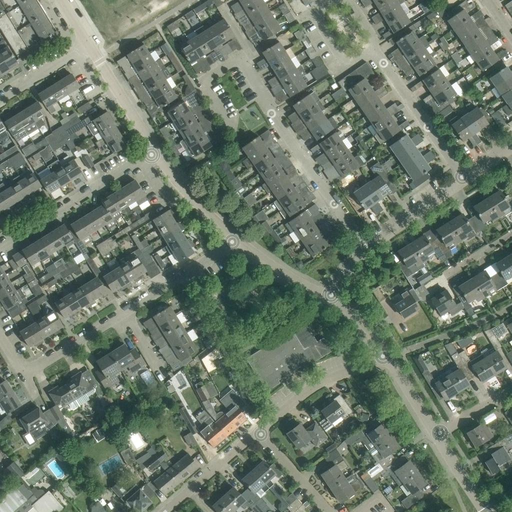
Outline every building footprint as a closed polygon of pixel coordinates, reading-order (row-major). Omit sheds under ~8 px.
[(28,0),(6,14),(0,17),(0,28),(19,60),(59,35),(36,0),(28,0)] [(0,0),(0,17),(6,14),(28,0),(0,0)] [(209,0),(202,4),(205,9),(214,3),(211,0),(209,0)] [(233,10),(248,0),(239,0),(240,1),(230,7),(233,10)] [(248,13),(264,3),(262,0),(248,0),(233,10),(235,14),(244,8),(248,13)] [(399,5),(396,0),(388,0),(377,7),(381,12),(371,18),(373,21),(399,5)] [(426,1),(422,3),(428,11),(431,9),(426,1)] [(244,28),(269,12),(264,3),(248,13),(251,18),(241,24),(244,28)] [(475,7),(472,3),(458,13),(455,8),(447,14),(450,19),(447,21),(453,29),(469,18),(466,13),(475,7)] [(196,14),(205,9),(202,4),(193,10),(196,14)] [(285,4),(279,7),(282,13),(288,9),(285,4)] [(388,24),(405,14),(399,5),(373,21),(376,25),(385,19),(388,24)] [(192,11),(185,15),(187,19),(194,15),(192,11)] [(291,11),(286,15),(291,23),(296,19),(291,11)] [(259,31),(275,21),(269,12),(244,28),(246,32),(255,26),(259,31)] [(410,23),(405,14),(388,24),(391,29),(382,35),(384,39),(410,23)] [(459,38),(484,20),(482,16),(473,23),(469,18),(453,29),(459,38)] [(418,27),(427,21),(424,18),(416,23),(418,27)] [(239,51),(242,49),(224,19),(215,25),(225,41),(231,38),(239,51)] [(465,46),(481,35),(478,30),(487,24),(484,20),(459,38),(465,46)] [(275,39),(273,35),(281,30),(275,21),(259,31),(262,36),(253,42),(255,46),(261,42),(263,46),(275,39)] [(220,44),(225,41),(215,25),(206,30),(225,60),(228,58),(220,44)] [(415,29),(413,25),(412,25),(399,33),(402,38),(401,38),(399,39),(399,40),(396,42),(396,43),(396,42),(400,47),(390,53),(393,57),(418,39),(413,31),(415,29)] [(225,60),(206,30),(203,26),(194,31),(208,52),(213,49),(221,62),(225,60)] [(202,55),(208,52),(194,31),(186,36),(189,41),(188,41),(207,71),(211,69),(202,55)] [(471,54),(496,37),(493,33),(484,40),(481,35),(465,46),(471,54)] [(392,63),(405,54),(408,59),(424,47),(429,44),(423,36),(418,39),(393,57),(390,59),(392,63)] [(477,63),(493,52),(489,47),(498,40),(496,37),(471,54),(477,63)] [(279,42),(278,42),(275,39),(263,46),(266,50),(262,52),(262,53),(263,53),(266,57),(256,63),(259,67),(285,51),(279,42)] [(203,73),(207,71),(188,41),(179,47),(190,64),(190,63),(195,60),(203,73)] [(166,55),(172,52),(166,43),(161,47),(166,55)] [(6,44),(0,47),(0,54),(10,71),(19,65),(18,64),(17,61),(16,61),(8,47),(6,44)] [(123,69),(149,53),(143,44),(127,55),(127,56),(127,55),(130,60),(121,66),(123,69)] [(450,56),(454,54),(457,51),(454,47),(451,49),(448,45),(445,48),(446,50),(450,55),(450,56)] [(405,74),(430,56),(424,47),(408,59),(411,64),(402,70),(405,74)] [(493,52),(477,63),(483,71),(508,54),(505,50),(496,57),(493,52)] [(274,70),(290,60),(285,51),(259,67),(261,71),(270,65),(274,70)] [(138,73),(154,62),(149,53),(123,69),(125,73),(135,67),(138,73)] [(0,72),(2,76),(10,71),(0,54),(0,72)] [(419,76),(422,80),(440,69),(430,56),(405,74),(407,77),(416,71),(419,75),(419,76)] [(270,85),(301,66),(295,57),(290,60),(274,70),(277,75),(267,81),(270,85)] [(178,72),(183,69),(177,60),(172,63),(178,72)] [(134,87),(160,71),(154,62),(138,73),(141,78),(132,84),(134,87)] [(367,77),(373,72),(366,62),(360,66),(367,77)] [(319,79),(328,74),(322,64),(317,68),(313,70),(319,79)] [(285,88),(301,77),(306,74),(301,66),(270,85),(272,88),(281,83),(285,88)] [(362,80),(367,77),(360,66),(355,70),(362,80)] [(496,87),(511,75),(511,70),(509,72),(506,68),(506,67),(490,78),(496,87)] [(160,71),(134,87),(136,91),(146,85),(149,90),(170,77),(166,70),(165,68),(160,71)] [(413,86),(410,89),(413,92),(416,90),(425,84),(429,89),(445,77),(440,69),(422,80),(413,86)] [(356,84),(362,80),(355,70),(349,74),(356,84)] [(366,82),(376,76),(373,72),(367,77),(362,80),(356,84),(350,88),(348,90),(354,99),(370,87),(366,82)] [(68,94),(79,87),(71,74),(70,74),(71,74),(60,81),(68,94)] [(350,88),(356,84),(349,74),(343,78),(350,88)] [(501,95),(511,87),(511,75),(496,87),(501,95)] [(171,89),(166,81),(171,78),(170,77),(149,90),(153,96),(143,101),(145,105),(171,89)] [(281,103),(307,87),(301,77),(285,88),(288,93),(279,99),(281,103)] [(425,103),(451,86),(445,77),(429,89),(432,93),(423,100),(425,103)] [(192,92),(195,90),(188,78),(185,80),(192,92)] [(338,82),(337,82),(341,88),(344,91),(344,92),(345,92),(348,90),(350,88),(343,78),(338,82)] [(58,101),(68,94),(60,81),(50,87),(58,101)] [(360,107),(385,89),(383,86),(374,92),(370,87),(354,99),(360,107)] [(457,94),(451,86),(425,103),(422,106),(424,109),(437,100),(440,105),(440,106),(442,105),(444,108),(459,98),(456,95),(457,94)] [(52,104),(58,101),(50,87),(39,94),(38,94),(47,108),(51,114),(56,110),(52,104)] [(507,104),(511,100),(511,87),(501,95),(507,104)] [(341,88),(331,95),(334,99),(344,91),(341,88)] [(171,89),(145,105),(148,109),(157,103),(160,108),(177,98),(171,89)] [(366,116),(382,104),(378,99),(388,93),(385,89),(360,107),(366,116)] [(344,91),(334,99),(336,102),(347,95),(345,92),(344,92),(344,91)] [(309,95),(309,94),(299,101),(298,101),(296,103),(293,106),(297,111),(287,117),(290,120),(319,101),(319,100),(315,103),(309,95)] [(173,121),(203,102),(201,99),(187,107),(184,102),(167,112),(173,121)] [(46,115),(37,102),(36,103),(35,101),(29,105),(30,106),(27,109),(35,122),(39,128),(45,124),(41,118),(45,115),(45,116),(46,115)] [(305,123),(321,112),(325,109),(319,101),(290,120),(292,124),(302,118),(305,123)] [(81,115),(93,108),(89,102),(78,109),(81,115)] [(192,115),(205,106),(203,102),(173,121),(178,130),(195,120),(192,115)] [(372,124),(397,107),(395,103),(385,110),(382,104),(366,116),(372,124)] [(394,122),(390,117),(404,107),(402,103),(397,107),(372,124),(378,133),(394,122)] [(477,107),(468,113),(480,129),(485,126),(491,135),(495,133),(488,123),(477,107)] [(39,128),(35,122),(27,109),(15,116),(24,129),(28,135),(39,128)] [(494,113),(491,115),(500,129),(506,124),(497,111),(494,112),(494,113)] [(109,117),(107,113),(106,112),(93,121),(88,125),(94,135),(113,123),(115,122),(111,116),(109,117)] [(302,138),(327,120),(321,112),(305,123),(309,128),(299,134),(302,138)] [(475,133),(480,129),(468,113),(460,119),(478,144),(481,142),(475,133)] [(478,144),(460,119),(457,115),(449,121),(463,142),(463,141),(468,138),(474,147),(478,144)] [(28,135),(24,129),(15,116),(5,122),(13,136),(17,142),(28,135)] [(63,119),(60,121),(62,125),(70,120),(68,117),(68,116),(63,119)] [(70,120),(62,125),(62,126),(66,132),(81,122),(77,116),(70,120)] [(184,139),(214,120),(212,116),(198,125),(195,120),(178,130),(184,139)] [(317,140),(337,127),(331,117),(327,120),(302,138),(304,141),(313,135),(317,140),(316,140),(317,140)] [(0,141),(10,135),(0,120),(0,141)] [(190,148),(206,138),(203,132),(217,124),(214,120),(184,139),(180,142),(185,151),(190,148)] [(380,144),(409,124),(407,120),(397,127),(394,122),(378,133),(374,136),(380,144)] [(81,122),(66,132),(69,137),(84,128),(84,127),(81,122)] [(98,147),(120,134),(113,123),(94,135),(98,141),(95,142),(98,147)] [(52,133),(44,137),(45,138),(49,144),(56,140),(58,144),(64,140),(69,137),(66,132),(62,126),(62,125),(57,129),(51,132),(52,133)] [(165,126),(159,130),(165,138),(170,135),(165,126)] [(336,132),(310,150),(313,153),(322,147),(325,152),(342,141),(336,132)] [(361,138),(357,133),(356,132),(351,135),(356,142),(361,138)] [(120,134),(101,146),(104,150),(109,147),(113,153),(127,145),(128,144),(125,138),(123,139),(120,134)] [(190,148),(195,157),(226,138),(223,134),(209,143),(206,138),(190,148)] [(396,155),(421,137),(418,134),(409,140),(406,135),(390,146),(396,155)] [(248,156),(273,139),(271,135),(261,142),(258,137),(259,137),(258,136),(242,148),(248,156)] [(402,163),(418,152),(414,147),(423,141),(421,137),(396,155),(402,163)] [(46,146),(49,144),(45,138),(34,145),(33,142),(32,142),(37,150),(43,146),(46,146)] [(254,166),(270,154),(266,149),(276,143),(273,139),(248,156),(254,166)] [(368,149),(363,142),(362,140),(359,142),(365,151),(368,149)] [(322,167),(348,149),(342,141),(325,152),(329,157),(320,164),(322,167)] [(41,157),(52,150),(49,144),(46,146),(45,148),(38,152),(41,157)] [(337,169),(354,158),(348,149),(322,167),(325,171),(334,164),(337,169)] [(408,172),(433,154),(430,151),(421,157),(418,152),(402,163),(408,172)] [(35,161),(41,157),(38,152),(32,156),(35,161)] [(260,174),(285,156),(283,153),(273,159),(270,154),(254,166),(260,174)] [(433,154),(408,172),(414,180),(408,184),(413,190),(430,178),(426,172),(430,169),(429,169),(426,164),(435,158),(433,154)] [(9,159),(11,164),(18,160),(15,155),(9,159)] [(82,158),(88,169),(94,165),(87,155),(82,158)] [(341,174),(332,181),(334,184),(335,184),(337,182),(338,182),(342,179),(345,177),(350,174),(360,167),(363,164),(357,155),(354,158),(337,169),(341,174)] [(71,180),(82,173),(74,160),(68,156),(59,161),(62,167),(63,167),(71,180)] [(266,183),(282,171),(278,166),(288,160),(285,156),(260,174),(266,183)] [(1,164),(5,171),(13,166),(11,164),(9,159),(1,164)] [(205,163),(209,168),(213,164),(210,159),(205,163)] [(47,167),(51,174),(52,174),(60,187),(71,180),(63,167),(62,167),(59,161),(55,163),(54,163),(47,167)] [(380,166),(380,165),(378,162),(369,168),(376,177),(371,181),(382,197),(387,194),(393,203),(397,200),(392,194),(398,191),(386,174),(380,166)] [(380,166),(386,174),(391,171),(385,162),(380,166)] [(297,174),(295,170),(294,170),(285,176),(282,171),(266,183),(262,185),(262,186),(267,193),(268,193),(272,191),(297,174)] [(231,172),(226,176),(229,181),(230,182),(235,179),(234,177),(231,172)] [(30,194),(41,187),(33,173),(22,180),(30,194)] [(49,194),(60,187),(52,174),(51,174),(41,180),(49,194)] [(278,199),(294,188),(290,183),(299,177),(297,174),(272,191),(278,199)] [(350,174),(345,177),(348,182),(353,178),(350,174)] [(30,194),(22,180),(19,176),(9,183),(11,187),(19,200),(30,194)] [(147,200),(134,180),(134,181),(130,183),(128,180),(125,182),(136,201),(139,205),(147,200)] [(377,201),(382,197),(371,181),(362,187),(380,213),(383,210),(377,201)] [(128,206),(136,201),(125,182),(121,185),(122,188),(118,190),(128,206)] [(11,187),(6,190),(2,183),(0,184),(0,192),(9,207),(19,200),(11,187)] [(242,186),(237,189),(233,192),(239,201),(243,198),(239,194),(245,190),(242,186)] [(309,191),(306,187),(297,193),(294,188),(278,199),(274,202),(280,211),(309,191)] [(376,215),(380,213),(362,187),(353,193),(365,210),(365,209),(370,206),(376,215)] [(128,206),(118,190),(114,193),(112,190),(108,193),(120,211),(128,206)] [(287,218),(290,217),(306,205),(305,205),(302,200),(311,194),(309,191),(280,211),(285,218),(287,218)] [(511,211),(511,198),(510,194),(504,198),(500,191),(487,199),(498,217),(503,215),(504,216),(511,211)] [(0,212),(9,207),(0,192),(0,212)] [(111,216),(120,211),(108,193),(104,195),(106,198),(102,201),(102,200),(101,201),(104,204),(111,216)] [(250,206),(258,202),(254,193),(246,197),(250,206)] [(493,221),(498,217),(487,199),(474,207),(478,214),(472,217),(481,231),(486,227),(483,222),(491,218),(493,221)] [(113,220),(111,216),(104,204),(100,207),(98,204),(94,206),(105,224),(113,220)] [(97,229),(105,224),(94,206),(90,209),(92,212),(88,214),(97,229)] [(158,229),(174,220),(171,215),(174,213),(171,209),(153,220),(158,229)] [(145,216),(148,220),(156,215),(153,210),(145,215),(145,216)] [(290,233),(294,231),(320,213),(317,210),(308,216),(305,211),(285,225),(290,233)] [(260,224),(266,220),(266,219),(265,220),(260,211),(254,215),(260,224)] [(301,240),(317,228),(313,223),(322,217),(320,213),(294,231),(301,240)] [(97,229),(88,214),(83,217),(81,214),(78,217),(89,235),(97,229)] [(463,214),(449,222),(461,241),(466,237),(468,239),(475,234),(481,231),(472,217),(467,221),(463,214)] [(145,216),(140,219),(138,215),(134,217),(139,225),(145,221),(148,220),(145,216)] [(80,240),(89,235),(78,217),(74,219),(75,222),(71,224),(73,229),(80,240)] [(132,229),(139,225),(134,217),(137,221),(132,224),(129,219),(126,221),(132,229)] [(163,238),(182,226),(179,222),(176,223),(174,220),(158,229),(163,238)] [(123,235),(132,229),(126,221),(128,226),(121,231),(123,235)] [(258,227),(264,236),(269,233),(272,231),(273,231),(272,230),(268,232),(263,225),(267,222),(266,221),(258,227)] [(455,244),(461,241),(449,222),(436,230),(440,237),(435,240),(444,254),(449,251),(446,246),(453,241),(455,244)] [(88,252),(80,240),(73,229),(68,232),(63,224),(63,225),(59,227),(57,224),(54,227),(65,245),(67,248),(75,243),(83,256),(88,252)] [(168,246),(184,236),(181,231),(184,230),(182,226),(163,238),(168,246)] [(57,250),(65,245),(54,227),(50,229),(51,232),(47,235),(57,250)] [(306,248),(332,230),(329,227),(320,233),(317,228),(301,240),(306,248)] [(272,231),(269,233),(276,243),(279,241),(281,240),(279,237),(277,238),(275,235),(277,234),(274,230),(273,231),(272,231)] [(306,248),(313,257),(329,245),(328,245),(325,240),(334,234),(332,230),(306,248)] [(57,250),(47,235),(43,237),(41,235),(37,237),(49,255),(57,250)] [(171,255),(173,253),(191,242),(189,238),(186,240),(184,236),(168,246),(166,247),(171,255)] [(444,254),(435,240),(429,244),(424,236),(411,244),(422,262),(428,259),(426,255),(433,251),(437,258),(444,254)] [(49,255),(37,237),(33,239),(35,242),(31,245),(42,262),(50,257),(49,255)] [(109,245),(115,241),(114,240),(113,241),(110,237),(104,241),(107,246),(109,245)] [(140,251),(149,246),(148,246),(145,240),(140,242),(139,241),(135,243),(138,248),(140,251)] [(96,246),(99,251),(107,246),(104,241),(96,246)] [(115,241),(109,245),(113,250),(118,246),(116,243),(115,241)] [(178,262),(194,252),(193,252),(191,248),(194,246),(191,242),(173,253),(178,262)] [(403,260),(397,264),(399,267),(402,271),(402,272),(406,278),(412,274),(419,269),(425,266),(422,262),(411,244),(398,252),(403,260)] [(42,262),(31,245),(26,248),(25,245),(20,247),(22,250),(18,253),(24,264),(29,261),(32,266),(40,261),(41,263),(42,262)] [(147,251),(149,254),(152,252),(149,246),(140,251),(142,254),(143,254),(147,251)] [(105,247),(99,251),(102,257),(108,253),(105,247)] [(140,251),(138,248),(134,251),(125,256),(128,261),(140,279),(143,277),(142,274),(145,272),(146,272),(144,268),(150,264),(143,254),(142,254),(140,251)] [(154,262),(149,254),(147,251),(143,254),(150,264),(154,262)] [(86,260),(91,257),(88,252),(83,256),(86,260)] [(19,267),(24,264),(18,253),(12,256),(19,267)] [(511,261),(508,256),(495,264),(500,271),(494,274),(502,287),(508,284),(505,280),(511,275),(511,261)] [(68,268),(76,263),(73,258),(65,263),(68,268)] [(115,258),(106,263),(109,268),(111,271),(112,271),(123,289),(127,287),(125,284),(130,281),(120,266),(117,261),(115,258)] [(135,282),(140,279),(128,261),(120,266),(130,281),(134,279),(135,282)] [(96,276),(101,272),(94,262),(89,265),(96,276)] [(60,273),(68,268),(65,263),(57,268),(60,273)] [(68,268),(72,273),(79,269),(76,263),(68,268)] [(48,272),(48,273),(51,277),(53,276),(54,277),(60,273),(57,268),(49,273),(48,272)] [(63,279),(72,273),(68,268),(60,273),(63,279)] [(111,271),(108,273),(106,270),(101,273),(103,276),(113,292),(114,292),(113,292),(117,289),(119,292),(123,289),(112,271),(111,271)] [(28,284),(35,279),(30,271),(26,274),(26,273),(23,275),(28,284)] [(432,278),(428,271),(417,278),(421,285),(432,278)] [(502,287),(494,274),(489,278),(485,271),(471,279),(483,298),(489,294),(487,291),(493,287),(496,291),(502,287)] [(41,283),(51,277),(48,273),(39,279),(41,283)] [(60,273),(54,277),(54,279),(57,283),(63,279),(60,273)] [(0,289),(11,283),(6,274),(0,278),(0,289)] [(108,295),(102,286),(96,277),(89,282),(98,297),(102,295),(104,298),(108,295)] [(42,292),(37,283),(35,279),(28,284),(30,288),(35,285),(38,290),(36,290),(39,294),(42,292)] [(478,301),(483,298),(471,279),(459,287),(463,294),(457,297),(461,302),(464,308),(466,310),(471,307),(468,302),(476,298),(478,301)] [(93,300),(98,297),(89,282),(80,287),(92,305),(95,303),(93,300)] [(0,301),(20,289),(20,288),(16,291),(11,283),(0,289),(0,301)] [(431,297),(423,284),(414,290),(420,301),(422,303),(431,297)] [(87,308),(92,305),(80,287),(72,292),(82,308),(85,305),(87,308)] [(372,291),(379,302),(385,299),(378,287),(372,291)] [(9,314),(20,307),(24,305),(28,302),(20,289),(0,301),(0,305),(0,306),(3,304),(5,308),(5,309),(6,309),(9,314)] [(403,300),(396,305),(404,318),(418,309),(415,304),(420,301),(414,290),(413,289),(408,292),(407,290),(399,294),(403,300)] [(464,308),(461,302),(455,305),(446,290),(431,299),(441,315),(448,310),(451,315),(464,308)] [(77,310),(82,308),(72,292),(64,298),(75,316),(79,313),(77,310)] [(176,297),(179,302),(186,298),(183,293),(176,297)] [(35,301),(38,305),(38,306),(47,300),(45,295),(41,297),(35,301)] [(71,318),(75,316),(64,298),(55,303),(65,318),(69,315),(71,318)] [(149,332),(179,313),(178,312),(175,315),(170,307),(170,306),(159,313),(159,312),(157,314),(153,317),(154,317),(157,322),(147,328),(149,332)] [(20,307),(9,314),(12,319),(23,312),(20,307)] [(62,327),(63,327),(53,311),(45,316),(56,334),(60,332),(58,329),(62,327)] [(181,324),(186,320),(181,312),(179,313),(149,332),(152,335),(161,329),(165,335),(181,324)] [(52,337),(56,334),(45,316),(37,321),(46,337),(50,334),(52,337)] [(42,339),(46,337),(37,321),(28,326),(40,345),(44,342),(42,339)] [(159,350),(187,333),(181,324),(165,335),(168,339),(158,345),(160,349),(158,350),(159,350)] [(293,373),(334,352),(326,337),(317,341),(308,324),(297,330),(293,334),(254,355),(252,356),(268,385),(269,387),(271,390),(282,384),(293,373)] [(496,338),(506,332),(501,324),(491,329),(496,338)] [(36,347),(40,345),(28,326),(20,331),(30,347),(34,344),(36,347)] [(501,347),(496,338),(491,329),(484,331),(494,348),(488,351),(491,355),(485,359),(494,375),(506,367),(497,352),(496,350),(501,347)] [(175,352),(192,342),(187,333),(159,350),(161,354),(172,347),(175,352)] [(192,342),(175,352),(179,357),(169,363),(174,371),(184,365),(184,366),(188,363),(187,361),(185,358),(198,351),(192,342)] [(452,342),(447,345),(452,354),(457,351),(452,342)] [(132,373),(144,365),(137,353),(132,356),(124,345),(110,353),(120,369),(127,365),(132,373)] [(472,365),(482,382),(494,375),(485,359),(479,363),(476,359),(471,362),(463,349),(457,352),(466,367),(466,368),(472,365)] [(469,385),(460,370),(466,367),(457,352),(451,356),(457,365),(455,366),(451,369),(453,373),(447,377),(457,392),(469,385)] [(113,373),(120,369),(110,353),(97,362),(104,373),(99,377),(106,388),(118,381),(113,373)] [(417,365),(423,361),(419,355),(412,358),(417,365)] [(147,370),(140,375),(149,388),(155,384),(147,370)] [(428,370),(422,374),(426,380),(431,389),(437,386),(445,400),(446,399),(447,401),(455,396),(454,394),(457,392),(447,377),(445,373),(440,376),(434,380),(428,370)] [(90,381),(87,383),(81,372),(75,375),(77,378),(66,384),(79,406),(79,407),(80,406),(89,400),(87,397),(95,392),(95,389),(90,381)] [(0,400),(13,392),(6,381),(0,384),(0,400)] [(79,406),(66,384),(55,391),(53,389),(48,392),(56,405),(49,409),(57,422),(64,418),(59,410),(69,404),(72,409),(73,410),(79,406)] [(210,397),(204,385),(196,389),(203,401),(210,397)] [(13,392),(0,400),(0,402),(7,413),(20,405),(13,392)] [(105,401),(107,405),(112,402),(107,394),(103,396),(105,401)] [(344,418),(353,412),(340,394),(333,399),(335,401),(321,411),(326,417),(318,422),(323,429),(342,415),(344,418)] [(215,423),(227,436),(247,418),(236,405),(225,414),(223,413),(220,413),(218,414),(216,416),(216,419),(217,421),(215,423)] [(193,435),(199,431),(184,407),(178,411),(193,435)] [(57,422),(49,409),(48,410),(49,411),(43,415),(39,408),(20,419),(28,433),(30,432),(34,439),(47,431),(48,431),(57,423),(57,422)] [(496,414),(486,419),(487,423),(497,419),(496,414)] [(8,415),(0,421),(0,430),(12,420),(8,415)] [(64,418),(57,422),(57,423),(68,439),(74,435),(64,418)] [(213,447),(227,436),(215,423),(211,418),(200,428),(204,433),(202,434),(213,447)] [(315,423),(305,431),(300,424),(287,434),(298,448),(310,439),(316,447),(327,438),(315,423)] [(467,433),(475,447),(488,439),(483,430),(487,428),(484,423),(467,433)] [(377,446),(390,436),(381,424),(363,438),(368,445),(373,441),(377,446)] [(344,441),(348,447),(360,438),(356,432),(344,441)] [(191,433),(183,437),(188,446),(190,445),(192,447),(198,444),(191,433)] [(511,433),(494,445),(497,450),(491,454),(493,457),(485,462),(492,474),(500,469),(498,466),(511,459),(504,447),(511,441),(511,433)] [(380,460),(398,447),(390,436),(377,446),(381,452),(376,456),(380,460)] [(61,441),(52,448),(57,455),(55,456),(63,466),(71,459),(70,456),(63,443),(61,441)] [(340,455),(348,447),(344,441),(336,449),(323,457),(328,464),(341,456),(340,455)] [(136,461),(129,448),(120,452),(127,465),(136,461)] [(150,471),(160,462),(161,461),(155,455),(156,455),(151,448),(146,452),(152,458),(144,464),(150,471)] [(170,469),(163,460),(167,456),(161,450),(158,452),(156,455),(155,455),(161,461),(168,471),(179,483),(199,467),(189,454),(170,469)] [(104,472),(120,465),(116,458),(100,465),(104,472)] [(414,465),(413,466),(409,461),(404,465),(398,458),(383,469),(379,472),(383,478),(390,473),(395,480),(399,477),(404,483),(418,473),(417,472),(418,470),(414,465)] [(331,488),(345,479),(341,472),(348,467),(343,460),(321,475),(331,488)] [(13,461),(13,462),(6,468),(17,480),(24,473),(13,461)] [(168,471),(161,461),(160,462),(161,463),(159,464),(166,473),(154,482),(164,495),(179,483),(168,471)] [(278,478),(283,474),(273,463),(269,467),(263,461),(253,470),(269,488),(273,484),(269,479),(275,474),(278,478)] [(379,463),(367,472),(372,478),(379,472),(383,469),(379,463)] [(36,464),(29,470),(32,475),(39,468),(36,464)] [(265,492),(269,488),(253,470),(243,480),(254,493),(260,487),(265,492)] [(401,502),(407,509),(423,497),(423,494),(419,488),(426,484),(418,473),(404,483),(412,494),(401,502)] [(373,493),(379,488),(370,476),(364,481),(373,493)] [(362,488),(357,480),(350,485),(345,479),(331,488),(340,502),(362,488)] [(148,499),(154,493),(146,484),(140,489),(135,484),(127,492),(118,482),(111,488),(125,503),(127,501),(133,508),(135,506),(141,511),(151,502),(148,499)] [(0,511),(56,511),(63,506),(49,492),(46,495),(39,501),(34,495),(28,501),(17,488),(15,486),(0,498),(0,511)] [(235,510),(240,505),(244,510),(249,505),(234,488),(223,497),(235,510)] [(292,493),(286,498),(280,491),(275,495),(287,508),(297,499),(292,493)] [(265,511),(269,508),(261,499),(259,496),(253,501),(255,502),(263,511),(265,511)] [(232,511),(235,510),(223,497),(213,506),(217,511),(232,511)] [(297,499),(287,508),(290,511),(294,511),(303,505),(297,499)] [(106,511),(99,501),(91,508),(91,511),(106,511)] [(250,507),(252,510),(253,511),(263,511),(255,502),(250,507)]
